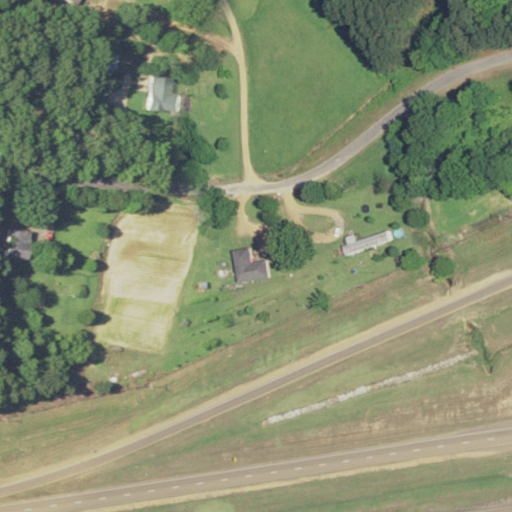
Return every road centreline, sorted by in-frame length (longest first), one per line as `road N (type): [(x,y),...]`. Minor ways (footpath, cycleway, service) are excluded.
road 1 (trunk): [(511,278),(132,445),(0,491)]
road 2 (residential): [(0,170),(185,190),(293,179),(328,166),(453,76),(511,54)]
road 3 (trunk): [(511,435),(0,511)]
